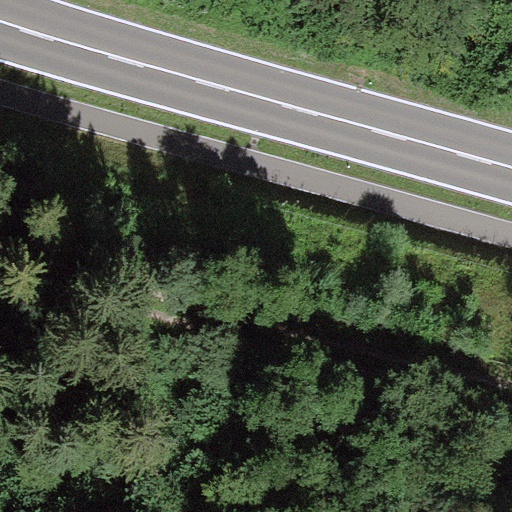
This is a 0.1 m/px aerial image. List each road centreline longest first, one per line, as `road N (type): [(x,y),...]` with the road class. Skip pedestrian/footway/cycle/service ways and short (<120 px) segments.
road 1 (primary): [(0,17),(511,168)]
road 2 (track): [(511,414),(0,270)]
